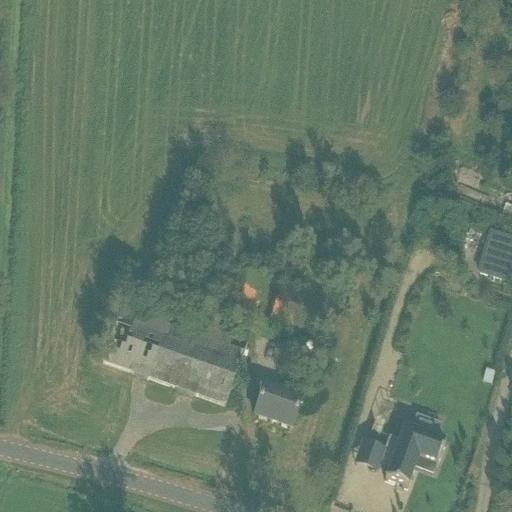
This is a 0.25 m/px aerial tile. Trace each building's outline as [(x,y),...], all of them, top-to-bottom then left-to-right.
[(511,241),(491,236),(479,277),(511,287),(511,284),(511,241)] [(346,293),(354,270),(316,257),(309,281),(346,293)] [(251,327),(264,283),(231,273),(217,318),(251,327)] [(342,307),(280,287),(269,321),(331,341),(342,307)] [(225,409),(232,390),(249,342),(126,298),(102,365),(225,409)] [(314,378),(303,374),(290,370),(285,384),(309,393),(314,378)] [(487,371),(483,384),(492,387),(496,374),(487,371)] [(265,387),(261,401),(254,419),(291,433),(302,401),(265,387)] [(434,442),(439,428),(416,420),(411,434),(404,431),(399,444),(389,440),(379,467),(389,471),(384,483),(407,492),(418,462),(437,469),(445,446),(434,442)]
